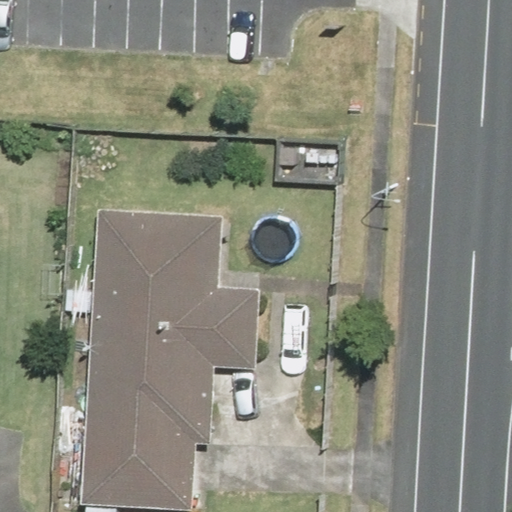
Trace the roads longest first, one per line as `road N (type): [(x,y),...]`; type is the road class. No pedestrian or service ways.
road 1 (tertiary): [(479,188),(461,511)]
road 2 (tertiary): [(493,0),(479,188)]
